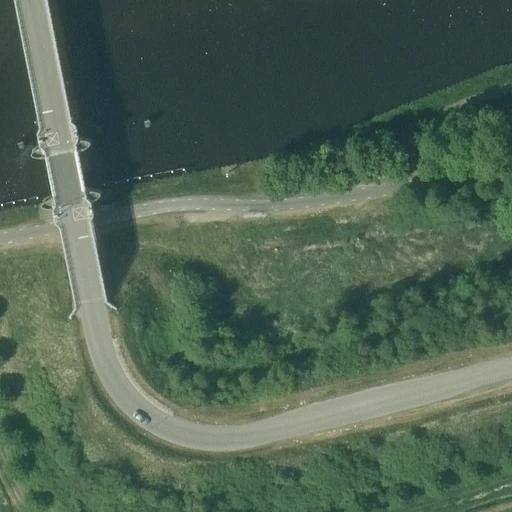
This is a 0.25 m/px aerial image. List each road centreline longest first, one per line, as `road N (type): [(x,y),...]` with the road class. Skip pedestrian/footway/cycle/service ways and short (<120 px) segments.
road 1 (tertiary): [(511,366),(246,435),(195,435),(150,418),(126,398),(98,346),(29,0)]
road 2 (unclassified): [(0,238),(166,205),(296,202),(511,167)]
